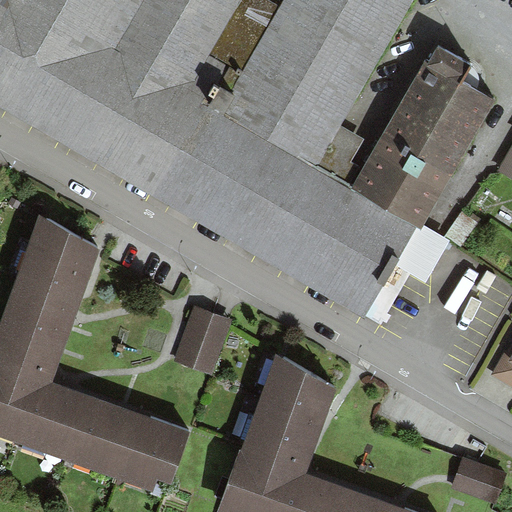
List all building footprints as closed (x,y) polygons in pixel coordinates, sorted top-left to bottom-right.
[(0,0),(0,116),(369,329),(499,104),(470,87),(480,70),(435,47),(376,145),(344,124),(416,0),(0,0)] [(511,149),(500,170),(511,177),(511,149)] [(54,390),(101,256),(39,218),(0,327),(0,442),(154,497),(158,486),(171,491),(189,437),(93,403),(54,390)] [(194,313),(176,363),(211,376),(229,325),(194,313)] [(442,511),(304,462),(334,378),(276,344),(218,502),(247,511),(442,511)] [(511,351),(507,349),(494,372),(511,381),(511,351)] [(467,452),(455,486),(493,500),(506,466),(467,452)]
